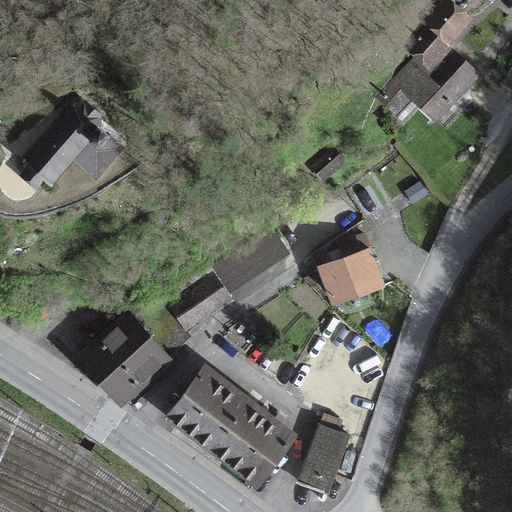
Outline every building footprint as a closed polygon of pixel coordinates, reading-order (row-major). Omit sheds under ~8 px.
[(418,57),(427,65),(446,43),(469,17),(449,0),(443,0),(423,24),(427,27),(409,49),(418,57)] [(417,103),(434,118),(478,72),(446,43),(427,65),(418,57),(381,94),(396,109),(393,112),(401,120),(417,103)] [(511,67),(502,83),(511,89),(511,67)] [(73,104),(23,160),(50,184),(73,157),(96,177),(122,147),(114,140),(118,135),(98,117),(101,114),(85,101),(73,104)] [(314,165),(324,176),(340,162),(330,150),(314,165)] [(374,165),(345,189),(363,216),(371,211),(358,192),(391,168),(385,160),(375,167),(374,165)] [(288,252),(271,227),(212,266),(229,291),(288,252)] [(322,253),(327,265),(323,266),(336,298),(378,283),(370,261),(374,259),(365,235),(322,253)] [(213,274),(169,304),(190,334),(191,335),(206,321),(204,317),(230,299),(213,274)] [(82,356),(120,399),(190,334),(169,304),(162,295),(133,319),(123,312),(117,317),(121,321),(82,356)] [(291,437),(203,369),(169,413),(257,481),(291,437)] [(321,423),(300,482),(328,492),(350,434),(321,423)]
